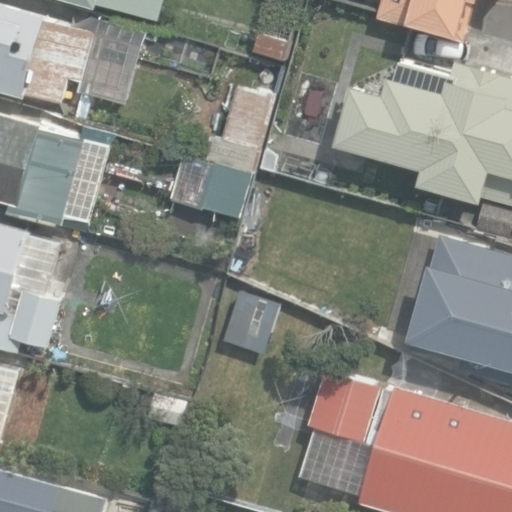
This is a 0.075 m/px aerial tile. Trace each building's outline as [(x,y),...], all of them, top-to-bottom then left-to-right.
[(120,30),(10,0),(0,0),(0,89),(95,117),(120,30)] [(85,0),(100,4),(100,0),(105,0),(162,16),(166,0),(85,0)] [(386,0),(382,13),(469,36),(479,0),(386,0)] [(489,192),(511,198),(511,70),(460,56),(457,63),(448,62),(439,63),(405,53),(402,70),(394,68),(390,87),(358,78),(356,86),(351,86),(347,100),(352,102),(341,139),(428,162),(424,178),(488,196),(489,192)] [(245,217),(283,96),(232,80),(209,154),(186,147),(169,203),(210,216),(213,207),(245,217)] [(84,126),(0,102),(0,193),(60,211),(84,126)] [(511,205),(487,199),(481,223),(511,231),(511,205)] [(26,221),(0,213),(0,296),(3,298),(26,221)] [(511,251),(443,232),(412,336),(465,352),(461,366),(511,379),(511,251)] [(320,324),(287,314),(274,355),(307,365),(320,324)] [(0,442),(4,443),(17,397),(22,398),(22,401),(38,406),(45,380),(29,375),(27,379),(22,378),(25,366),(0,358),(0,442)] [(365,498),(413,511),(511,511),(511,411),(402,379),(400,384),(387,380),(329,362),(313,419),(319,421),(303,471),(367,490),(365,498)] [(32,511),(44,469),(0,457),(0,503),(30,511),(32,511)]
